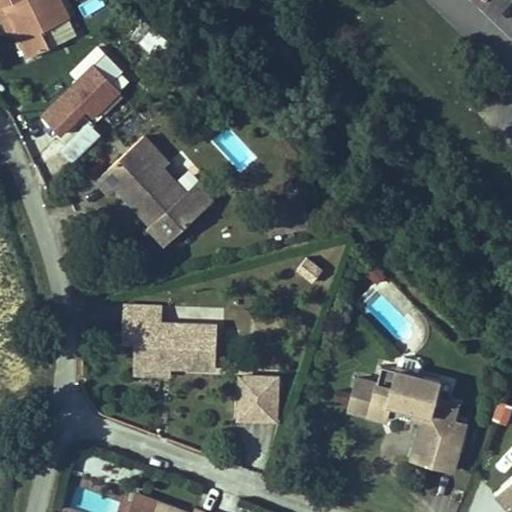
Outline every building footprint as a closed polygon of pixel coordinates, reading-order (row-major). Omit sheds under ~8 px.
[(0,16),(0,47),(10,72),(17,69),(28,95),(53,84),(46,68),(73,56),(58,21),(33,32),(22,7),(0,16)] [(154,49),(165,34),(150,23),(139,38),(154,49)] [(70,162),(103,133),(90,119),(123,90),(97,61),(16,132),(42,162),(58,148),(70,162)] [(137,140),(86,188),(101,205),(112,195),(139,222),(145,216),(175,246),(210,211),(192,193),(186,199),(161,174),(166,168),(137,140)] [(254,223),(293,212),(286,187),(266,193),(268,200),(249,206),(254,223)] [(268,200),(266,193),(247,199),(249,206),(268,200)] [(317,241),(297,238),(294,253),(314,256),(317,241)] [(146,302),(109,297),(105,315),(117,316),(113,339),(111,352),(148,358),(191,364),(198,321),(144,313),(146,302)] [(105,315),(101,337),(113,339),(117,316),(105,315)] [(336,368),(327,401),(365,411),(366,405),(369,394),(426,410),(414,451),(434,456),(447,407),(434,404),(438,391),(416,385),(420,371),(400,366),(403,357),(400,352),(387,348),(382,351),(380,360),(360,355),(355,373),(336,368)] [(148,358),(111,352),(108,367),(146,374),(148,358)] [(252,380),(215,375),(209,417),(246,422),(252,380)] [(426,410),(369,394),(366,405),(402,414),(394,446),(414,451),(426,410)] [(481,482),(510,511),(511,511),(511,443),(505,437),(466,475),(477,485),(481,482)] [(82,474),(117,484),(123,464),(88,454),(82,474)] [(176,511),(171,510),(119,494),(113,511),(176,511)] [(176,511),(200,511),(174,503),(171,510),(176,511)]
